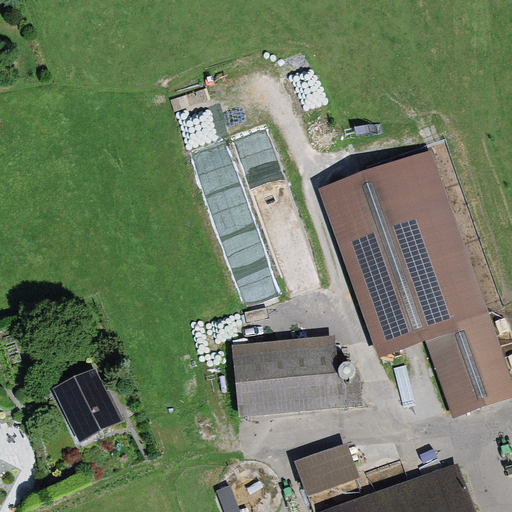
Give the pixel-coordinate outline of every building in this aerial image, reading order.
[(511,381),(431,153),(318,193),(379,363),(427,346),(454,421),(511,400),(511,381)] [(335,339),(232,349),(239,422),(365,410),(361,377),(339,379),(335,339)] [(96,371),(53,393),(80,446),(126,422),(111,392),(108,394),(96,371)] [(347,446),(295,466),(309,502),(361,482),(347,446)] [(474,511),(459,465),(329,511),(474,511)] [(240,511),(230,487),(216,492),(223,511),(240,511)]
